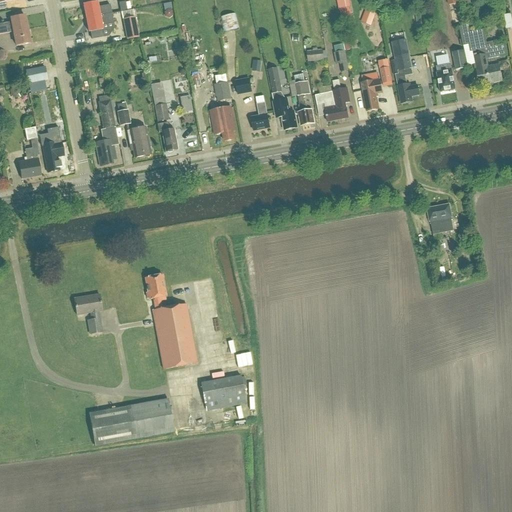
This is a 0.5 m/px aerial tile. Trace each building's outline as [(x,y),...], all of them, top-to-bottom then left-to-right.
[(14,0),(0,0),(0,10),(4,10),(3,4),(14,1),(14,0)] [(348,0),(336,0),(339,10),(342,26),(354,24),(350,7),(348,0)] [(125,3),(125,2),(119,3),(120,13),(131,11),(129,2),(125,3)] [(86,19),(112,14),(110,6),(98,8),(97,3),(83,6),(86,19)] [(367,7),(363,16),(373,20),(376,10),(367,7)] [(113,23),(112,14),(86,19),(89,33),(91,33),(92,40),(104,38),(102,30),(103,30),(102,25),(113,23)] [(224,34),(239,31),(235,14),(220,18),(224,34)] [(0,35),(14,33),(27,31),(25,17),(11,19),(12,24),(0,26),(0,35)] [(126,41),(139,39),(135,18),(122,20),(126,41)] [(413,27),(416,40),(424,38),(421,26),(413,27)] [(471,33),(470,28),(460,30),(463,47),(469,46),(470,53),(473,52),(477,69),(476,69),(479,87),(503,82),(499,65),(485,68),(484,61),(507,56),(505,45),(488,48),(485,31),(471,33)] [(27,31),(14,33),(16,47),(30,44),(27,31)] [(406,40),(392,43),(395,58),(399,75),(396,75),(398,87),(400,97),(401,97),(402,105),(412,103),(411,97),(420,96),(418,86),(410,88),(410,85),(407,85),(404,71),(412,69),(409,55),(406,40)] [(308,63),(325,61),(324,51),(307,53),(308,63)] [(455,71),(468,69),(464,51),(452,53),(455,71)] [(345,52),(334,54),(336,65),(340,64),(342,73),(349,72),(345,52)] [(452,71),(451,65),(437,68),(438,74),(437,74),(441,93),(456,90),(452,71)] [(28,84),(47,80),(44,67),(26,71),(28,84)] [(273,94),(282,92),(277,69),(268,70),(273,94)] [(383,84),(392,82),(390,69),(381,71),(383,84)] [(239,95),(252,93),(250,80),(236,82),(239,95)] [(367,111),(379,109),(377,98),(378,98),(378,95),(383,94),(381,81),(362,84),(367,111)] [(305,105),(304,96),(310,95),(307,82),(295,85),(298,97),(300,106),(299,106),(300,113),(299,113),(302,127),(314,124),(311,110),(308,111),(307,105),(305,105)] [(231,100),(228,83),(227,83),(216,85),(214,85),(217,102),(231,100)] [(335,105),(338,121),(348,119),(345,104),(350,103),(347,89),(333,92),(336,105),(335,105)] [(338,121),(335,105),(334,106),(332,93),(315,96),(317,107),(324,105),(327,123),(338,121)] [(164,97),(152,99),(154,107),(157,123),(169,121),(166,105),(164,97)] [(273,103),(275,113),(276,120),(282,119),(284,131),(297,129),(294,112),(290,113),(287,100),(273,103)] [(98,103),(103,130),(115,128),(110,101),(98,103)] [(254,132),(271,129),(266,104),(258,105),(260,117),(252,119),(254,132)] [(211,111),(213,122),(216,136),(223,135),(225,143),(235,141),(233,133),(235,133),(230,108),(220,110),(211,111)] [(120,127),(128,126),(131,125),(128,111),(117,113),(120,127)] [(169,131),(167,123),(157,125),(158,134),(161,133),(165,153),(178,151),(174,130),(169,131)] [(24,128),(25,140),(37,139),(35,127),(24,128)] [(115,129),(102,132),(104,143),(96,144),(99,163),(102,162),(103,166),(113,164),(112,161),(116,160),(113,146),(118,145),(115,129)] [(149,143),(146,129),(127,133),(130,146),(132,145),(134,159),(151,155),(150,149),(152,148),(151,144),(149,143)] [(50,134),(39,136),(41,147),(43,147),(48,173),(47,173),(47,174),(60,171),(59,171),(59,169),(62,168),(60,162),(58,163),(57,158),(63,157),(64,157),(59,135),(51,137),(50,134)] [(22,180),(23,180),(41,176),(38,157),(40,156),(37,139),(31,140),(33,149),(25,150),(27,162),(19,163),(22,180)] [(454,232),(452,221),(453,221),(450,205),(427,209),(430,225),(432,225),(433,235),(454,232)] [(166,301),(166,298),(167,297),(163,276),(145,279),(148,294),(146,294),(147,299),(149,299),(149,300),(153,301),(155,311),(152,311),(163,370),(197,364),(186,305),(162,309),(161,302),(166,301)] [(102,333),(99,313),(103,312),(100,296),(74,300),(77,316),(90,314),(92,321),(87,322),(89,335),(102,333)] [(237,367),(252,365),(250,353),(235,355),(237,367)] [(206,411),(246,403),(241,377),(201,384),(206,411)] [(94,447),(133,440),(174,433),(168,400),(88,414),(94,447)]
